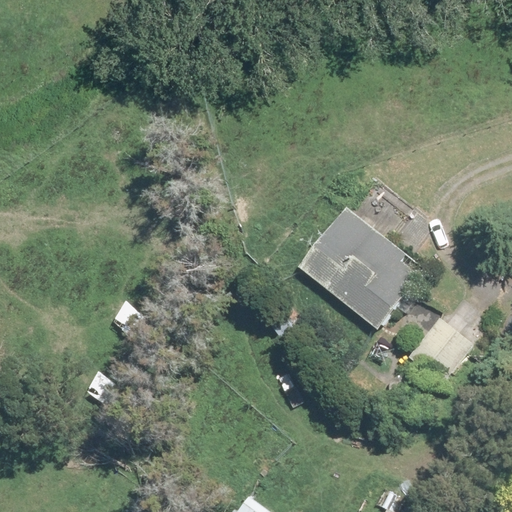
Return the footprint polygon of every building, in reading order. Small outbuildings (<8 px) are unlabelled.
[(432,270),(347,207),(303,267),(389,329),(432,270)] [(125,295),(108,319),(132,335),(149,311),(125,295)] [(475,342),(439,315),(410,354),(446,381),(475,342)] [(101,365),(86,386),(111,403),(126,382),(101,365)] [(409,375),(407,375),(405,375),(402,376),(400,377),(398,379),(396,380),(394,383),(393,385),(393,388),(392,390),(393,393),(393,395),(394,398),(396,400),(398,402),(400,403),(402,404),(405,405),(408,405),(410,405),(413,404),(415,403),(417,402),(419,400),(421,398),(422,395),(422,393),(423,390),(422,387),(422,385),(421,382),(419,380),(417,378),(415,377),(413,376),(410,375),(409,375)] [(277,511),(256,498),(246,511),(277,511)]
